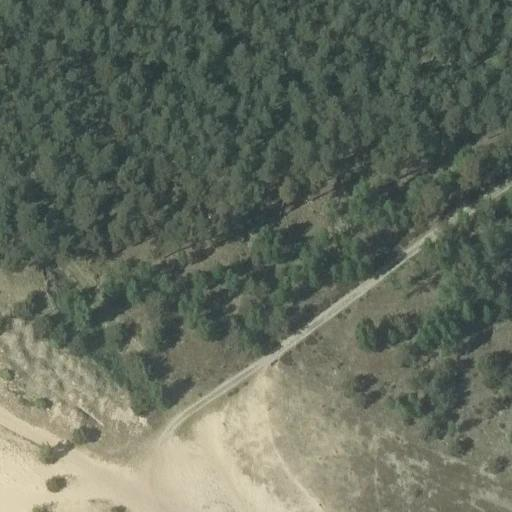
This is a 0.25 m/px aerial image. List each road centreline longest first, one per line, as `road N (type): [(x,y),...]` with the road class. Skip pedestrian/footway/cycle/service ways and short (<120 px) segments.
road 1 (track): [(119,485),(142,452),(511,171)]
road 2 (track): [(119,485),(0,411)]
